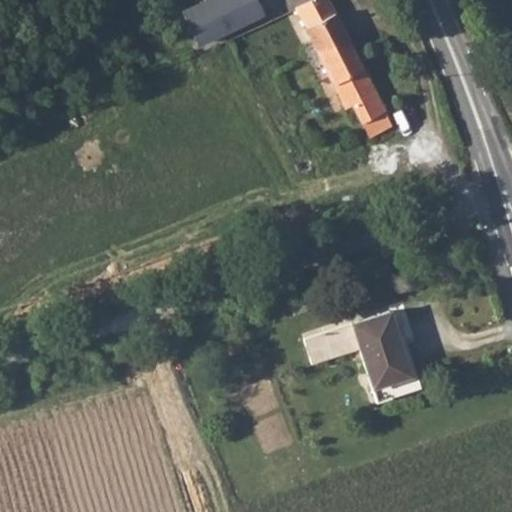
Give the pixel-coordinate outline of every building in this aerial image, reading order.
[(226,0),(202,0),(182,10),(192,30),(198,43),(238,23),(226,0)] [(285,0),(290,9),(296,6),(308,0),(285,0)] [(308,0),(296,6),(314,43),(305,48),(310,57),(349,39),(328,0),(308,0)] [(349,39),(310,57),(314,65),(323,62),(345,107),(352,104),(361,121),(363,120),(385,110),(349,39)] [(313,291),(294,297),(298,310),(316,304),(313,291)] [(405,300),(393,304),(407,344),(418,340),(405,300)] [(263,304),(228,315),(231,325),(266,315),(263,304)] [(359,346),(372,387),(411,373),(396,326),(390,307),(305,336),(312,361),(359,346)]
